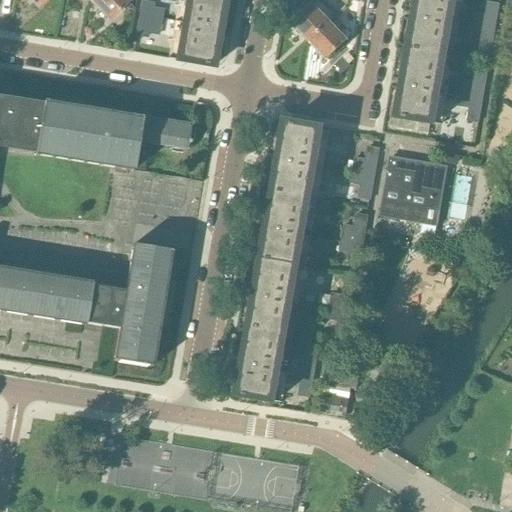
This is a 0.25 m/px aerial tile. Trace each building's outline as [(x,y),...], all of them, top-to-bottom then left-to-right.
[(94,0),(91,2),(108,20),(128,2),(125,0),(94,0)] [(212,67),(223,0),(186,0),(176,61),(212,67)] [(417,0),(408,50),(445,56),(454,0),(417,0)] [(140,1),(134,37),(147,40),(148,35),(159,37),(163,10),(153,8),(154,4),(140,1)] [(485,16),(475,14),(471,39),(481,41),(479,53),(490,55),(499,5),(487,3),(485,16)] [(309,41),(329,23),(312,5),(292,23),(309,41)] [(329,23),(309,41),(326,59),(345,41),(329,23)] [(433,124),(445,56),(408,50),(396,118),(433,124)] [(478,123),(479,115),(487,72),(476,71),(474,83),(464,81),(459,106),(470,108),(467,121),(478,123)] [(0,145),(34,151),(33,155),(132,171),(133,169),(144,171),(148,143),(157,145),(157,146),(186,150),(187,144),(189,145),(190,141),(188,141),(190,125),(151,119),(150,123),(140,121),(141,117),(140,117),(139,120),(41,104),(40,105),(1,98),(0,102),(0,101),(0,312),(83,326),(84,327),(85,324),(90,325),(118,330),(113,362),(150,368),(170,252),(132,246),(124,293),(91,287),(91,285),(0,269),(0,145)] [(273,192),(309,198),(321,130),(286,123),(273,192)] [(370,200),(379,150),(368,148),(365,161),(355,159),(350,184),(361,186),(359,198),(370,200)] [(447,168),(432,165),(390,157),(380,208),(423,215),(421,225),(437,227),(447,168)] [(297,266),(309,198),(273,192),(261,259),(297,266)] [(358,268),(367,218),(356,216),(353,229),(343,227),(339,251),(349,253),(347,266),(358,268)] [(286,331),(297,266),(261,259),(250,324),(286,331)] [(346,336),(355,286),(344,284),(341,296),(331,294),(327,320),(337,321),(335,334),(346,336)] [(286,331),(250,324),(237,396),(273,402),(286,331)] [(310,396),(318,346),(308,345),(305,357),(295,355),(291,380),(301,382),(299,395),(310,396)] [(361,365),(330,359),(321,415),(346,419),(350,390),(356,391),(361,365)] [(104,452),(93,450),(90,465),(101,467),(104,452)]
